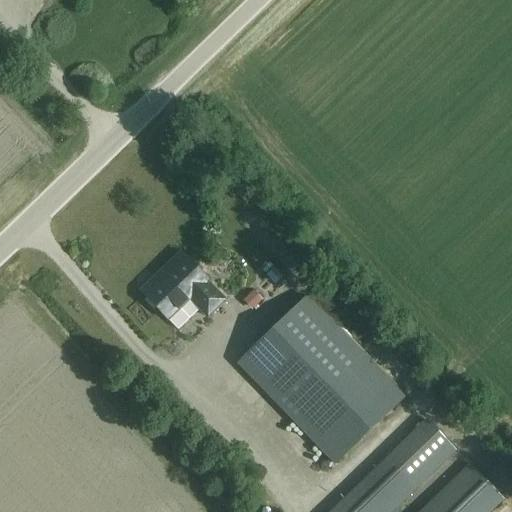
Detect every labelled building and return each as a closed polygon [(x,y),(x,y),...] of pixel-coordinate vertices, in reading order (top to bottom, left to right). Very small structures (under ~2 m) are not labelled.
[(256,228),(247,238),(294,281),(304,270),(256,228)] [(206,318),(223,301),(206,282),(207,281),(180,253),(140,292),(167,320),(189,299),(206,318)] [(334,464),(402,398),(306,297),(237,364),(334,464)] [(390,511),(454,451),(425,420),(329,511),(390,511)] [(487,511),(501,500),(468,465),(418,511),(487,511)]
